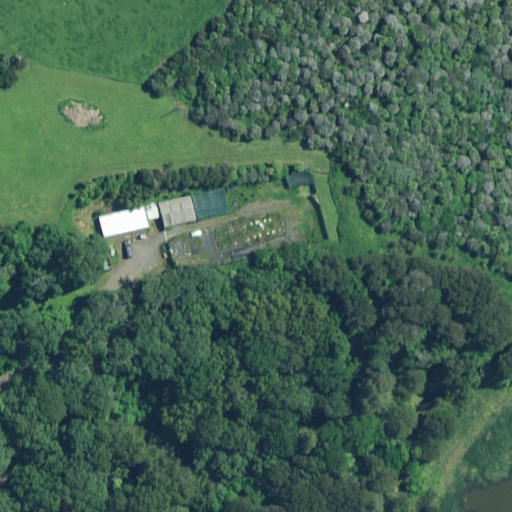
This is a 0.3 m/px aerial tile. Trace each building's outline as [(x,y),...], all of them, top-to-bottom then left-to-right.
[(312,170),(286,175),(288,188),(314,184),(312,170)] [(193,195),(198,219),(231,211),(225,188),(193,195)] [(160,203),(166,227),(197,219),(191,195),(160,203)] [(146,206),(150,219),(160,216),(157,203),(146,206)] [(100,217),(105,237),(150,226),(145,206),(100,217)]
